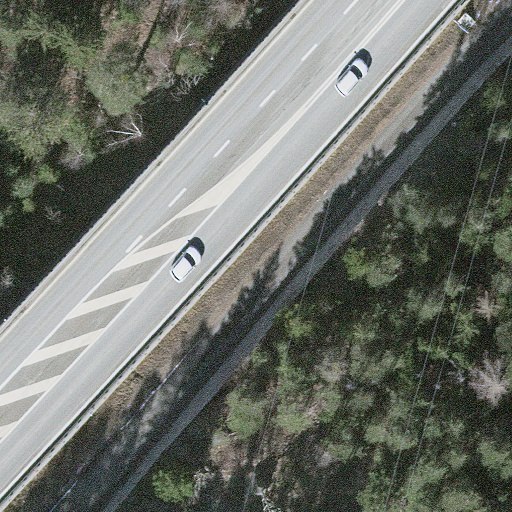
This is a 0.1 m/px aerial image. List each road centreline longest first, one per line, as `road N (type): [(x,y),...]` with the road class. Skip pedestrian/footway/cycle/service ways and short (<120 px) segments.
road 1 (unclassified): [(511,0),(79,511)]
road 2 (primary): [(377,0),(0,417)]
